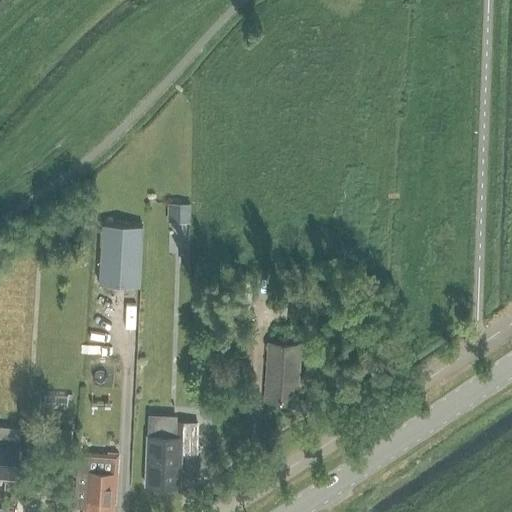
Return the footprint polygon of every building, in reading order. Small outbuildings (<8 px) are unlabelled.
[(167,204),(167,224),(188,225),(189,204),(167,204)] [(102,224),(99,284),(139,287),(143,227),(102,224)] [(249,322),(252,275),(222,273),(219,320),(249,322)] [(292,290),(271,289),(270,301),(292,302),(292,290)] [(298,401),(302,346),(268,343),(265,396),(272,397),(271,402),(290,404),(291,400),(298,401)] [(200,414),(203,418),(212,418),(212,405),(200,405),(200,414)] [(149,438),(147,487),(181,489),(182,454),(196,455),(197,425),(198,423),(176,422),(176,424),(175,439),(149,438)] [(60,430),(58,443),(70,445),(72,431),(60,430)] [(0,476),(17,477),(19,445),(0,444),(0,476)] [(85,509),(84,511),(111,511),(112,504),(115,504),(117,475),(87,473),(85,501),(87,501),(86,509),(85,509)] [(56,476),(55,488),(64,489),(65,477),(56,476)]
